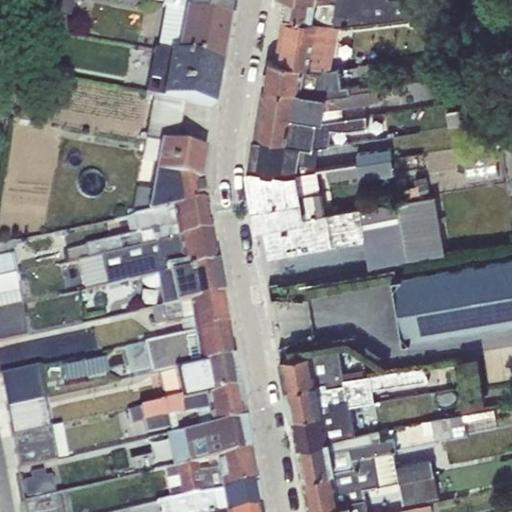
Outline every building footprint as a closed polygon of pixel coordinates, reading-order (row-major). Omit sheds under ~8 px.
[(42,0),(40,10),(53,12),(52,15),(69,18),(72,0),(42,0)] [(162,0),(161,5),(164,5),(228,17),(230,0),(162,0)] [(326,0),(285,0),(283,16),(338,23),(425,14),(425,0),(336,0),(336,2),(326,0)] [(220,61),(228,17),(164,5),(157,50),(220,61)] [(338,23),(283,16),(275,60),(331,69),(338,23)] [(52,34),(24,29),(18,65),(46,70),(52,34)] [(211,106),(220,61),(157,50),(153,49),(145,94),(152,95),(184,101),(211,106)] [(331,69),(275,60),(266,58),(262,84),(329,95),(370,88),(369,83),(359,85),(359,84),(349,86),(349,84),(341,86),(339,68),(331,69)] [(329,95),(262,84),(258,110),(323,121),(342,118),(341,107),(373,102),(373,101),(379,100),(377,87),(370,88),(329,95)] [(139,139),(144,140),(175,145),(184,101),(152,95),(146,134),(140,133),(139,139)] [(323,121),(258,110),(255,136),(318,146),(329,144),(331,127),(345,128),(367,125),(366,114),(342,118),(323,121)] [(318,146),(255,136),(250,166),(283,171),(315,167),(318,146)] [(175,145),(144,140),(140,161),(155,164),(154,171),(199,179),(204,150),(175,145)] [(357,161),(391,156),(390,147),(356,152),(357,161)] [(357,161),(326,165),(327,180),(358,175),(359,178),(398,172),(398,168),(399,168),(398,159),(392,160),(391,156),(357,161)] [(283,171),(250,166),(253,184),(251,184),(254,203),(261,202),(264,221),(324,212),(317,167),(315,167),(283,171)] [(200,179),(199,179),(154,171),(150,189),(135,186),(130,214),(203,198),(200,179)] [(401,199),(430,194),(427,176),(414,178),(415,185),(399,188),(401,199)] [(401,199),(324,212),(264,221),(270,253),(365,235),(369,265),(445,252),(435,193),(430,194),(401,199)] [(209,230),(203,198),(130,214),(124,216),(129,234),(65,251),(68,261),(77,259),(209,230)] [(261,202),(254,203),(258,223),(264,221),(261,202)] [(215,262),(209,230),(77,259),(84,290),(139,278),(215,262)] [(0,243),(0,276),(13,273),(17,273),(12,249),(15,249),(13,241),(0,243)] [(511,257),(392,278),(402,341),(511,321),(511,257)] [(220,293),(215,262),(139,278),(142,286),(150,290),(158,288),(161,306),(220,293)] [(13,273),(0,276),(0,294),(17,291),(13,273)] [(17,291),(0,294),(0,308),(20,304),(17,291)] [(225,325),(220,293),(161,306),(150,309),(154,326),(180,321),(182,335),(225,325)] [(0,341),(26,336),(20,304),(0,308),(0,341)] [(231,356),(225,325),(182,335),(142,343),(150,374),(157,373),(231,356)] [(150,374),(142,343),(125,348),(133,378),(150,374)] [(280,357),(286,387),(326,379),(327,386),(344,383),(343,377),(364,374),(362,367),(343,370),(339,347),(280,357)] [(236,387),(231,356),(157,373),(164,403),(236,387)] [(105,359),(60,369),(63,384),(109,374),(105,359)] [(39,366),(0,374),(0,379),(5,407),(44,398),(39,366)] [(286,387),(291,416),(331,409),(330,401),(347,398),(348,404),(373,401),(375,400),(372,387),(428,379),(426,366),(364,374),(343,377),(344,383),(327,386),(326,379),(286,387)] [(242,419),(236,387),(164,403),(126,411),(129,424),(142,421),(145,434),(168,428),(170,435),(177,433),(174,415),(196,411),(199,428),(242,419)] [(44,398),(5,407),(11,436),(49,427),(44,398)] [(291,416),(297,447),(353,436),(348,404),(347,398),(330,401),(331,409),(291,416)] [(431,419),(422,421),(424,433),(434,431),(435,438),(497,426),(493,408),(463,413),(431,418),(431,419)] [(247,450),(242,419),(199,428),(177,433),(170,435),(164,436),(171,468),(196,462),(206,460),(247,450)] [(49,427),(11,436),(17,469),(66,458),(60,425),(49,427)] [(297,447),(302,476),(353,467),(352,458),(394,450),(396,449),(392,437),(381,439),(379,431),(353,436),(297,447)] [(198,471),(196,462),(171,468),(163,469),(169,499),(181,496),(253,481),(247,450),(206,460),(208,469),(198,471)] [(302,476),(309,510),(366,499),(364,487),(434,473),(430,457),(396,465),(394,450),(352,458),(353,467),(302,476)] [(439,496),(434,473),(364,487),(366,499),(401,491),(403,503),(439,496)] [(30,480),(34,498),(55,494),(51,475),(30,480)] [(228,511),(258,507),(253,481),(181,496),(169,499),(158,502),(160,511),(228,511)] [(34,498),(23,501),(25,511),(65,511),(62,492),(55,494),(34,498)] [(309,510),(309,511),(368,511),(366,499),(309,510)] [(422,511),(420,503),(381,511),(422,511)]
